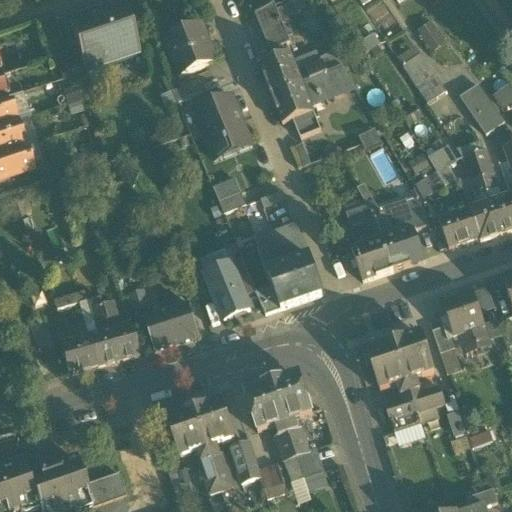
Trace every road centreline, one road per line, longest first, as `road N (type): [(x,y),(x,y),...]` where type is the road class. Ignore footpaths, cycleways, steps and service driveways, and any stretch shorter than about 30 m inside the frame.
road 1 (residential): [(217,0),(348,312)]
road 2 (residential): [(333,366),(317,348),(281,346),(129,388)]
road 3 (residential): [(348,312),(511,251)]
road 4 (residential): [(381,511),(333,366)]
road 5 (residential): [(141,511),(165,502),(129,388)]
road 6 (residential): [(129,388),(0,423)]
